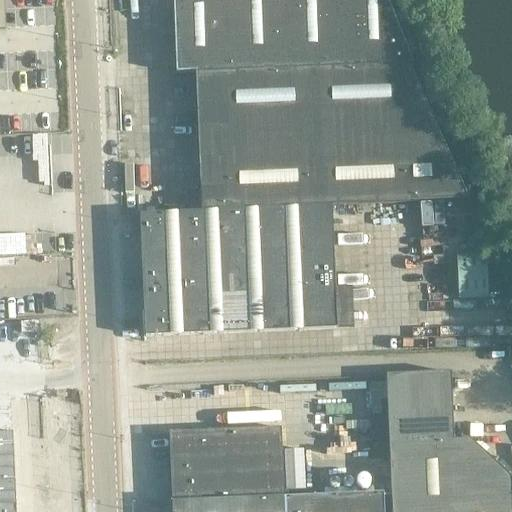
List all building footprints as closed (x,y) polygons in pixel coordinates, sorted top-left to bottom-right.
[(197,74),(197,75),(409,67),(414,66),(387,0),(173,0),(176,75),(197,74)] [(409,67),(197,75),(202,214),(333,208),(469,201),(409,67)] [(202,214),(140,215),(145,338),(337,330),(333,208),(202,214)] [(488,299),(486,251),(456,252),(458,300),(488,299)] [(386,376),(391,511),(511,511),(511,482),(511,479),(470,440),(454,441),(451,373),(386,376)] [(17,511),(13,430),(0,430),(0,511),(17,511)] [(386,511),(385,493),(285,498),(282,430),(170,435),(173,511),(386,511)]
